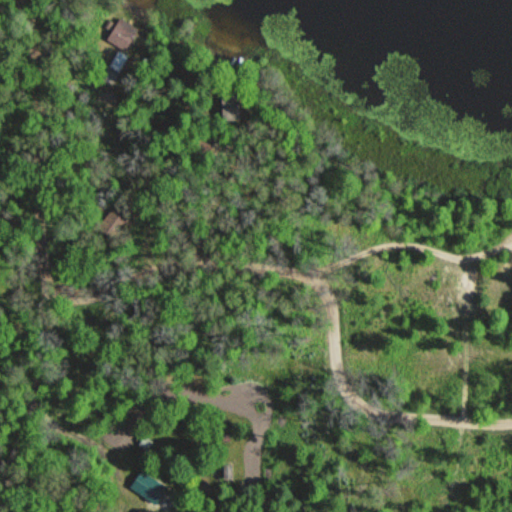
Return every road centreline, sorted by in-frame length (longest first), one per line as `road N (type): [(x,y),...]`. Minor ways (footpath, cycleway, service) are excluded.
road 1 (residential): [(19,0),(35,83),(35,212),(50,300)]
road 2 (residential): [(325,270),(334,291),(336,354),(359,406),(511,422)]
road 3 (residential): [(50,300),(162,269),(325,270)]
road 4 (residential): [(50,300),(33,446),(42,511)]
